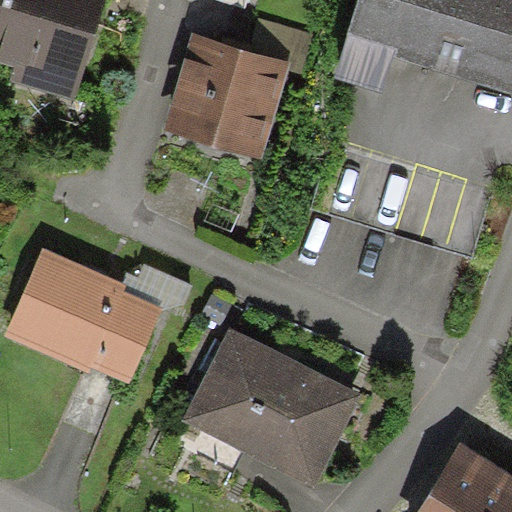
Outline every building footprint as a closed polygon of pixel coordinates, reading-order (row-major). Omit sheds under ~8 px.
[(0,0),(0,67),(69,87),(93,0),(0,0)] [(511,0),(362,0),(339,77),(380,89),(392,54),(511,89),(511,0)] [(285,64),(193,37),(165,129),(258,156),(285,64)] [(92,274),(43,254),(10,335),(125,383),(159,302),(92,274)] [(359,395),(228,332),(184,423),(315,486),(359,395)] [(511,511),(511,476),(458,446),(419,511),(511,511)]
